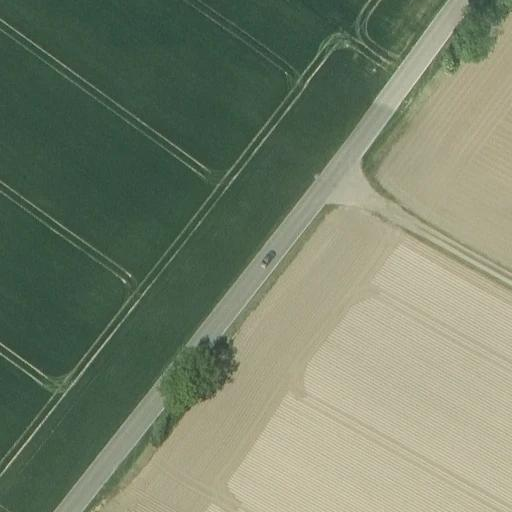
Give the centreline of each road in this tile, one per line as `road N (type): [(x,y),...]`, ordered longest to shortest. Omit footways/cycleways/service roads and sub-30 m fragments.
road 1 (unclassified): [(67,511),(462,0)]
road 2 (track): [(334,175),(511,285)]
